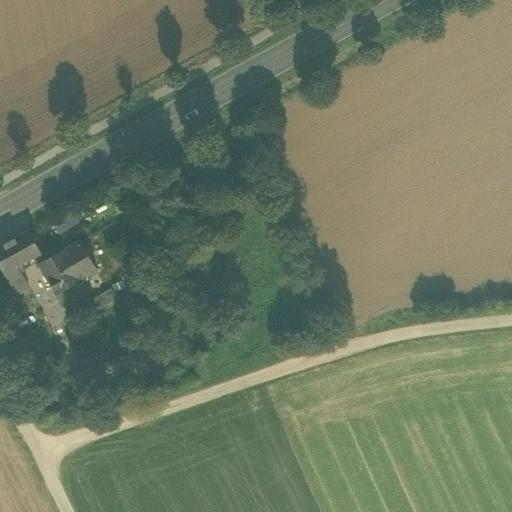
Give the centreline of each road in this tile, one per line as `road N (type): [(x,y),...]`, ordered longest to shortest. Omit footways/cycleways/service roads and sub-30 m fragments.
road 1 (track): [(36,444),(405,324),(511,314)]
road 2 (primary): [(0,214),(387,0)]
road 3 (unclassified): [(0,363),(69,511)]
